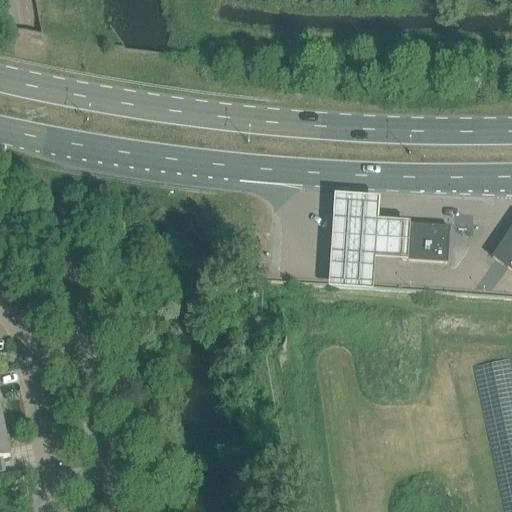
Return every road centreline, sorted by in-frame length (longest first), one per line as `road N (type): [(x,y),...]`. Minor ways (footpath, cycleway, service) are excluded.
road 1 (trunk): [(511,132),(261,123),(0,80)]
road 2 (trunk): [(0,131),(229,166),(511,177)]
road 3 (residential): [(49,511),(35,377),(24,340),(0,307)]
